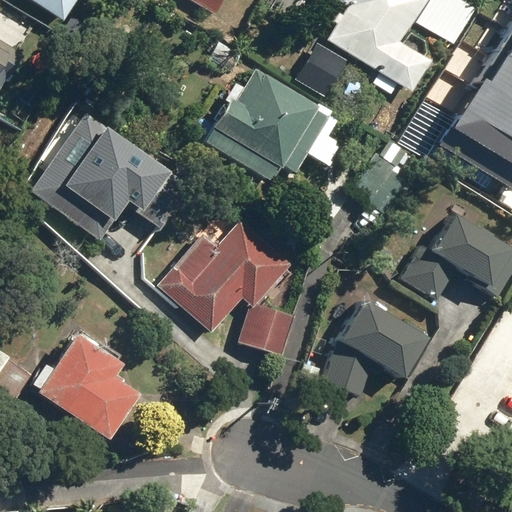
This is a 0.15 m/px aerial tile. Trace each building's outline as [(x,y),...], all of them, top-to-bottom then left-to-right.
[(13,0),(52,23),(65,0),(13,0)] [(221,0),(177,0),(211,18),(221,0)] [(316,45),(400,97),(420,64),(386,43),(412,0),(321,0),(338,10),(316,45)] [(467,9),(451,0),(423,0),(409,25),(446,46),(467,9)] [(511,34),(444,146),(511,187),(511,34)] [(234,55),(210,41),(199,60),(223,74),(234,55)] [(338,65),(305,45),(284,80),(318,100),(338,65)] [(0,80),(14,57),(0,49),(0,80)] [(196,147),(257,185),(267,170),(282,179),(316,124),(301,115),(304,109),(243,72),(223,104),(217,100),(199,130),(205,134),(196,147)] [(145,233),(178,184),(74,114),(19,195),(88,242),(110,209),(145,233)] [(407,183),(371,158),(347,193),(383,218),(407,183)] [(508,258),(436,219),(417,253),(411,250),(399,272),(405,275),(399,286),(432,304),(446,278),(486,299),(508,258)] [(239,307),(242,310),(246,306),(280,268),(229,223),(209,245),(195,233),(147,286),(202,335),(233,301),(239,307)] [(321,345),(329,350),(310,380),(350,405),(369,375),(385,385),(412,344),(348,303),(321,345)] [(242,310),(239,307),(229,346),(273,357),(284,316),(246,306),(242,310)]
